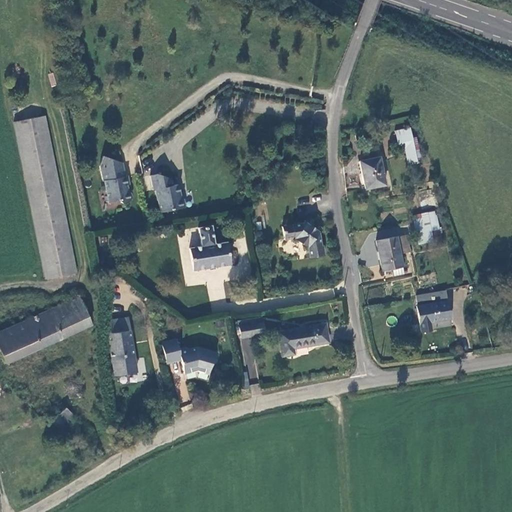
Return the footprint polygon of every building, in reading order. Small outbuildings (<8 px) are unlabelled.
[(15,122),(46,279),(78,272),(46,116),(15,122)] [(410,128),(396,132),(400,151),(405,150),(407,164),(418,161),(410,128)] [(367,143),(365,133),(356,136),(357,145),(367,143)] [(122,161),(102,156),(102,157),(98,167),(102,180),(104,180),(109,200),(119,198),(123,200),(129,199),(131,196),(130,192),(128,193),(126,183),(128,183),(126,174),(124,174),(122,161)] [(380,157),(359,161),(365,191),(386,186),(380,157)] [(155,171),(148,173),(151,186),(154,186),(157,197),(159,199),(161,207),(183,202),(182,195),(177,192),(174,183),(171,183),(169,175),(155,171)] [(440,230),(437,216),(429,218),(432,231),(440,230)] [(418,246),(434,242),(432,231),(429,218),(413,221),(418,246)] [(322,245),(320,229),(308,223),(285,227),(288,241),(299,239),(310,248),(311,259),(322,257),(321,253),(326,252),(324,244),(322,245)] [(212,224),(199,226),(201,244),(189,246),(192,268),(230,263),(229,259),(231,257),(231,253),(228,251),(227,241),(215,242),(212,224)] [(398,239),(401,255),(411,253),(407,236),(398,239)] [(397,237),(375,241),(383,272),(403,268),(401,255),(398,239),(397,237)] [(430,324),(451,320),(445,291),(414,298),(421,333),(432,332),(430,324)] [(79,296),(0,332),(0,347),(7,363),(92,323),(79,296)] [(113,375),(136,372),(129,317),(106,320),(113,375)] [(242,338),(264,334),(262,321),(240,325),(242,338)] [(328,341),(325,324),(280,330),(283,355),(295,353),(295,348),(328,341)] [(167,364),(181,361),(185,376),(197,373),(209,377),(212,366),(215,364),(218,356),(198,350),(190,352),(187,350),(180,352),(177,341),(162,345),(167,364)] [(258,382),(249,385),(253,396),(261,393),(258,382)] [(60,427),(73,414),(66,407),(53,421),(60,427)]
